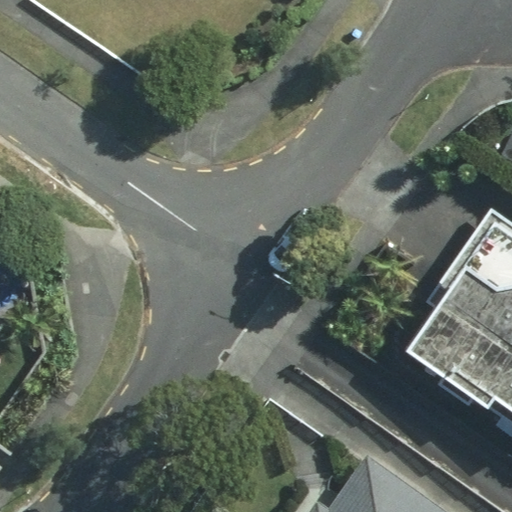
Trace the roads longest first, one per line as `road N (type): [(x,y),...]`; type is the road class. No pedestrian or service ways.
road 1 (residential): [(449,0),(243,258)]
road 2 (residential): [(243,258),(80,511)]
road 3 (residential): [(0,90),(243,258)]
